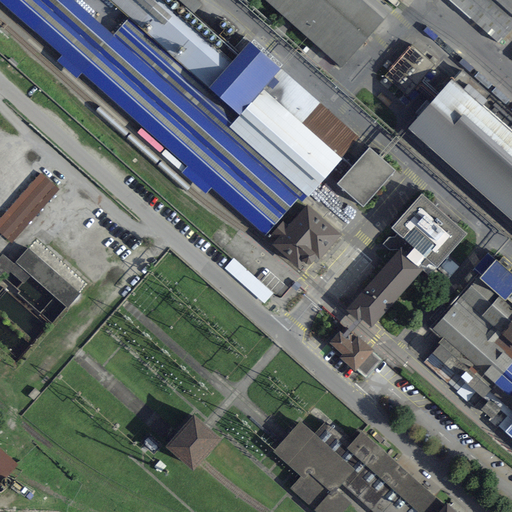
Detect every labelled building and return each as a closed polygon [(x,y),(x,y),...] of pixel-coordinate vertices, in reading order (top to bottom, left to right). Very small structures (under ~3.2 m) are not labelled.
[(0,0),(0,5),(186,169),(181,175),(206,197),(212,191),(265,237),(303,194),(230,130),(238,122),(208,95),(210,93),(128,21),(114,37),(72,0),(0,0)] [(103,0),(128,21),(210,93),(232,68),(186,27),(200,11),(187,0),(103,0)] [(387,19),(365,0),(267,0),(344,67),(387,19)] [(511,0),(448,0),(497,44),(511,27),(511,0)] [(415,47),(385,76),(406,97),(417,86),(413,82),(423,73),(431,81),(440,72),(415,47)] [(210,93),(208,95),(238,122),(280,74),(250,48),(232,68),(210,93)] [(282,72),(280,74),(238,122),(230,130),(303,194),(308,199),(360,141),(282,72)] [(511,217),(511,122),(457,74),(410,127),(511,217)] [(396,176),(369,152),(337,188),(363,212),(396,176)] [(60,190),(41,174),(0,219),(0,233),(12,244),(60,190)] [(308,199),(303,194),(265,237),(274,245),(272,248),(299,271),(304,266),(310,271),(341,235),(305,203),(308,199)] [(392,229),(439,268),(468,233),(421,194),(392,229)] [(57,322),(81,295),(30,249),(16,266),(4,255),(0,259),(0,275),(4,280),(7,277),(57,322)] [(359,304),(378,321),(423,271),(405,254),(359,304)] [(266,305),(275,294),(236,259),(226,269),(266,305)] [(511,440),(511,356),(511,355),(511,273),(497,260),(424,342),(482,394),(485,390),(511,412),(511,425),(504,435),(511,440)] [(330,346),(363,381),(383,362),(360,338),(354,344),(343,333),(330,346)] [(500,416),(503,412),(491,405),(486,413),(496,418),(498,415),(500,416)] [(194,421),(166,453),(193,477),(221,446),(194,421)] [(353,446),(325,421),(313,435),(355,472),(342,487),(370,511),(417,511),(348,453),(353,446)] [(313,435),(300,423),(274,453),(301,478),(290,491),(313,511),(346,511),(352,506),(337,493),(342,487),(355,472),(313,435)] [(441,511),(446,506),(362,436),(353,446),(348,453),(417,511),(441,511)] [(0,488),(18,468),(0,451),(0,488)]
